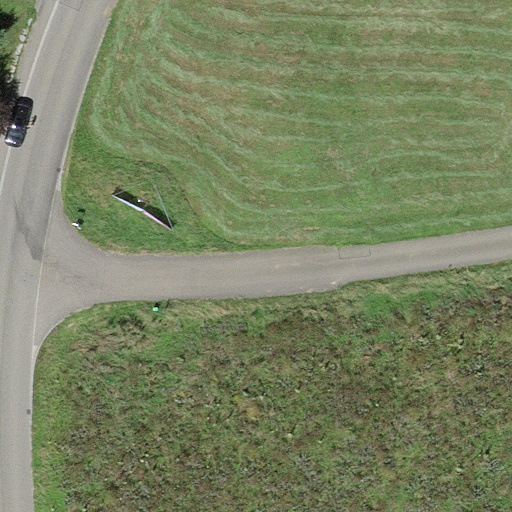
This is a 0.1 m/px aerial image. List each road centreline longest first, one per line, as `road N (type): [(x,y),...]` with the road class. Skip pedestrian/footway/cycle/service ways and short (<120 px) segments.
road 1 (residential): [(511,243),(317,268),(15,282)]
road 2 (unclassified): [(90,0),(41,137),(15,282)]
road 3 (unclassified): [(15,282),(4,416),(9,511)]
